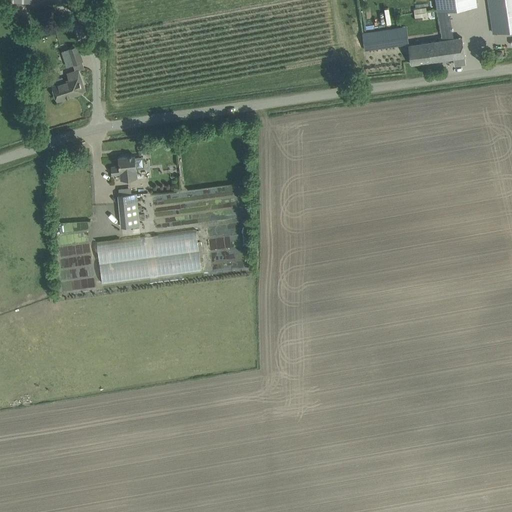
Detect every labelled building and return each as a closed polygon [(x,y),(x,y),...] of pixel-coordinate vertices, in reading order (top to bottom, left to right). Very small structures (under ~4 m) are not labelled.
[(476,0),(435,0),(437,10),(477,4),(476,0)] [(511,0),(488,0),(493,33),(511,29),(511,0)] [(363,19),(373,18),(373,11),(368,11),(368,6),(363,6),(363,19)] [(426,7),(414,9),(415,17),(427,15),(426,7)] [(362,33),(364,50),(395,45),(392,29),(362,33)] [(412,64),(465,56),(462,37),(409,45),(412,64)] [(73,64),(83,61),(78,46),(68,49),(73,64)] [(81,86),(76,71),(68,73),(70,78),(64,80),(63,76),(51,81),(53,85),(57,99),(80,92),(78,87),(81,86)] [(137,178),(136,168),(144,167),(143,156),(135,157),(135,155),(119,157),(120,166),(112,166),(112,174),(120,174),(121,179),(137,178)] [(119,189),(119,195),(118,195),(122,227),(140,224),(136,193),(131,193),(131,187),(119,189)] [(228,223),(229,235),(242,235),(242,213),(234,213),(234,210),(228,210),(228,209),(223,209),(223,223),(228,223)] [(63,289),(94,286),(87,219),(61,222),(64,254),(60,254),(63,289)] [(103,281),(204,269),(199,229),(98,241),(103,281)]
